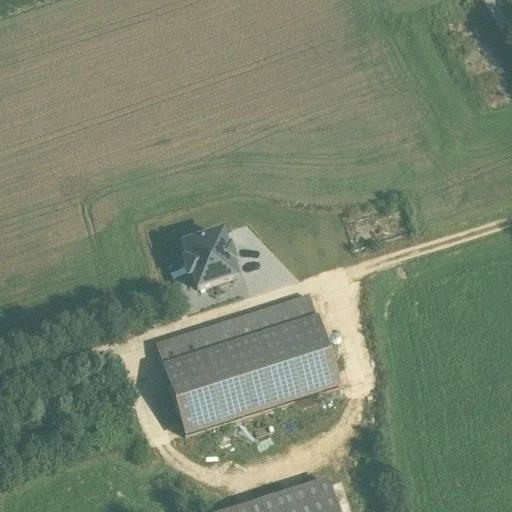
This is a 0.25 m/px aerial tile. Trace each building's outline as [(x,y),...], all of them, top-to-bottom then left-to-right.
[(220,238),(182,250),(187,265),(183,266),(188,281),(192,280),(197,294),(235,282),(230,267),(232,266),(228,253),(225,253),(220,238)] [(308,301),(155,351),(162,374),(316,324),(308,301)] [(316,324),(162,374),(178,424),(332,375),(316,324)] [(332,375),(178,424),(184,442),(338,392),(332,375)] [(334,511),(326,486),(245,511),(334,511)]
